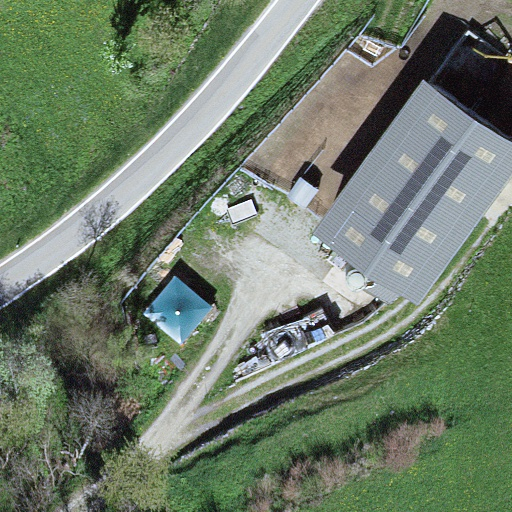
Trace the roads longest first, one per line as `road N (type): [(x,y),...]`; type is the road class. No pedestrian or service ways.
road 1 (tertiary): [(299,0),(131,197),(0,288)]
road 2 (track): [(78,511),(145,449),(280,261)]
